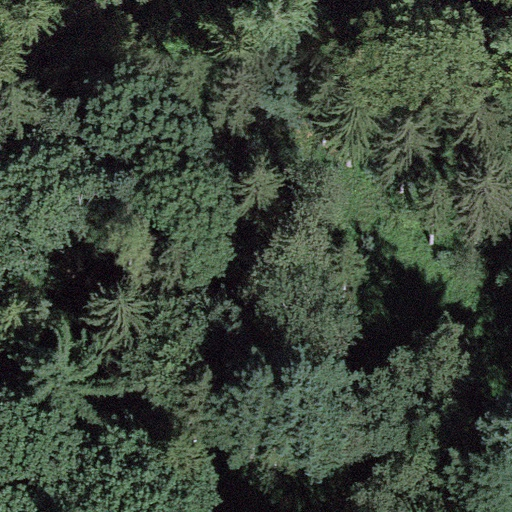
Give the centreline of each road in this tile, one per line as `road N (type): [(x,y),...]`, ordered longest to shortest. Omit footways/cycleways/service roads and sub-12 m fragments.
road 1 (track): [(210,511),(0,337)]
road 2 (track): [(119,0),(0,70)]
